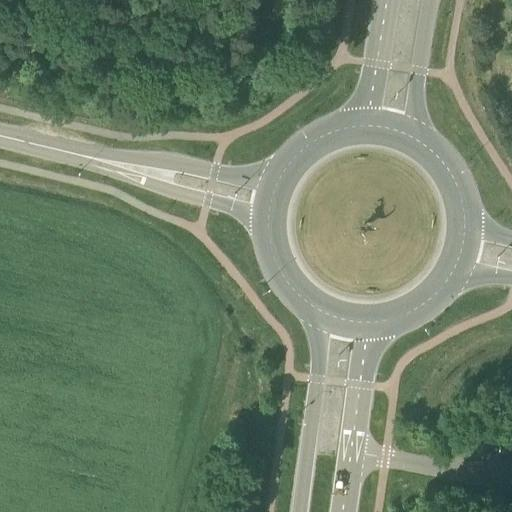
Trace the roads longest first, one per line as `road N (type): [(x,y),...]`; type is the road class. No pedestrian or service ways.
road 1 (tertiary): [(31,142),(270,222)]
road 2 (tertiary): [(279,182),(31,142)]
road 3 (secondary): [(320,307),(301,511)]
road 4 (secondary): [(342,511),(370,318)]
road 5 (secondary): [(413,138),(430,0)]
road 6 (secondary): [(387,0),(360,126)]
